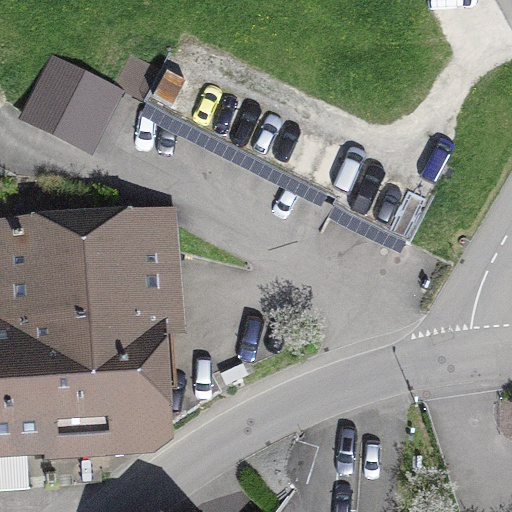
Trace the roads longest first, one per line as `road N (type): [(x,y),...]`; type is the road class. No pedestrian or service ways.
road 1 (residential): [(124,511),(190,459),(263,416),(372,373),(466,355)]
road 2 (residential): [(466,355),(486,274),(511,225)]
